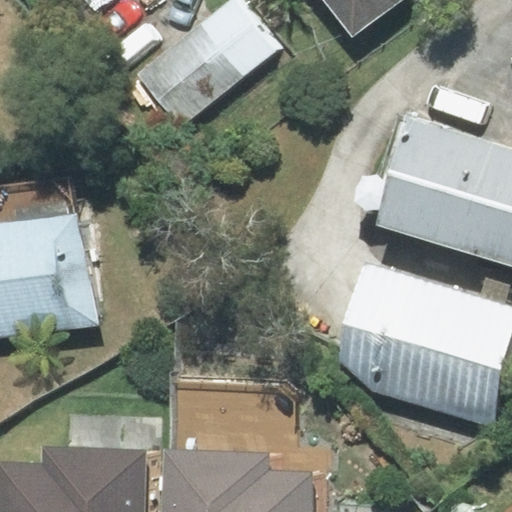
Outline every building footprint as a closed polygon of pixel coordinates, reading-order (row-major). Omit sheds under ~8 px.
[(293,45),(257,0),(234,0),(139,74),(183,131),(293,45)] [(350,0),(371,30),(415,0),(350,0)] [(511,276),(511,154),(399,126),(370,242),(511,276)] [(0,332),(130,320),(117,162),(17,170),(20,216),(0,217),(0,332)] [(511,392),(511,308),(365,266),(331,385),(500,434),(511,392)] [(178,511),(182,429),(82,426),(81,447),(25,445),(23,497),(10,497),(9,511),(178,511)] [(341,511),(346,444),(206,435),(200,511),(341,511)]
